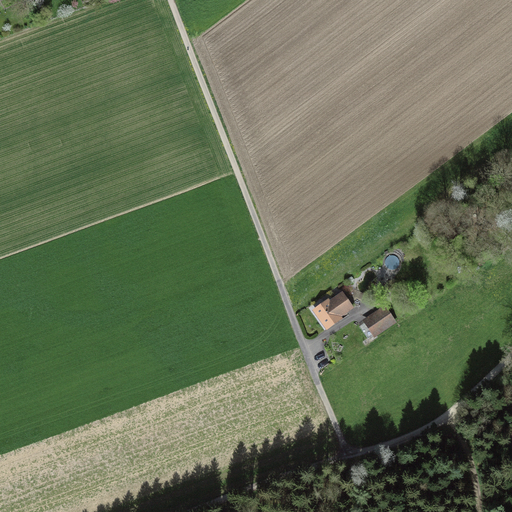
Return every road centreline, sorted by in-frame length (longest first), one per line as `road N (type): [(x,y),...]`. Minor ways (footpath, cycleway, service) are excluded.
road 1 (unclassified): [(166,0),(347,457)]
road 2 (unclassified): [(347,457),(416,434),(511,353)]
road 3 (unclassified): [(197,511),(347,457)]
